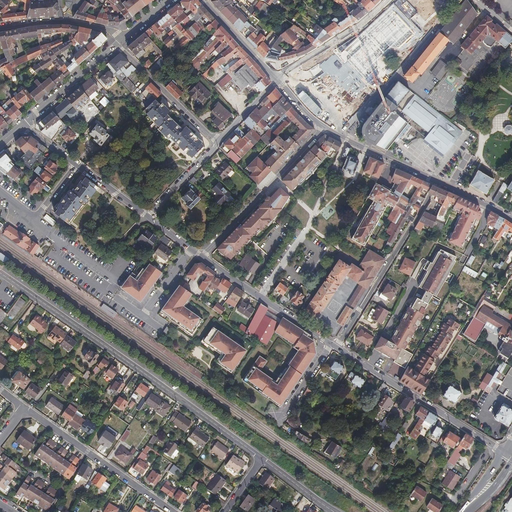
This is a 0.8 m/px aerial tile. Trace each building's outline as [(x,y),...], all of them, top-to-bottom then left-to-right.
[(51,17),(56,17),(56,13),(55,1),(55,0),(31,0),(30,2),(29,6),(28,12),(26,19),(36,18),(51,17)] [(64,7),(68,9),(72,2),(71,0),(64,0),(63,1),(64,7)] [(121,0),(107,0),(115,5),(122,15),(120,16),(121,19),(118,20),(117,17),(115,17),(111,14),(106,9),(104,11),(111,20),(113,26),(119,25),(127,20),(131,17),(129,13),(121,3),(120,1),(121,0)] [(130,0),(128,0),(125,2),(126,3),(128,2),(136,13),(140,9),(137,5),(135,5),(130,0)] [(140,0),(130,0),(135,5),(137,5),(140,9),(145,6),(140,0)] [(193,5),(198,1),(196,0),(184,0),(181,2),(187,9),(188,8),(193,13),(197,9),(193,5)] [(216,7),(220,11),(231,4),(233,7),(237,3),(234,0),(232,0),(231,1),(230,0),(216,0),(211,2),(216,7)] [(356,0),(359,2),(368,11),(375,4),(371,0),(365,0),(365,1),(364,0),(356,0)] [(416,11),(404,0),(395,0),(393,2),(409,20),(416,11)] [(443,28),(440,32),(446,38),(449,40),(453,44),(448,51),(451,53),(473,26),(470,24),(477,14),(467,0),(465,0),(463,3),(450,19),(443,28)] [(72,18),(85,21),(88,15),(85,13),(89,6),(90,4),(84,1),(78,11),(77,10),(72,18)] [(125,1),(121,3),(129,13),(131,17),(136,13),(128,2),(126,3),(125,2),(125,1)] [(192,21),(194,20),(206,10),(201,5),(198,1),(193,5),(197,9),(193,13),(188,16),(190,19),(192,21)] [(257,9),(264,3),(259,1),(254,7),(257,9)] [(409,20),(393,2),(358,35),(338,48),(349,60),(363,79),(366,83),(377,73),(376,59),(390,47),(398,48),(414,34),(410,29),(413,24),(409,20)] [(349,13),(351,15),(356,19),(358,20),(368,11),(359,2),(358,4),(359,6),(354,10),(354,9),(352,11),(349,13)] [(231,4),(220,11),(233,24),(238,19),(244,24),(246,22),(253,28),(259,21),(252,15),(252,16),(247,11),(246,10),(237,3),(233,7),(231,4)] [(263,14),(269,7),(264,3),(257,9),(260,12),(263,14)] [(3,22),(26,19),(28,12),(12,14),(9,6),(8,4),(3,8),(0,11),(0,15),(2,19),(3,22)] [(168,14),(178,25),(187,17),(181,12),(183,11),(178,5),(173,10),(168,14)] [(247,11),(252,15),(257,9),(254,7),(252,5),(247,11)] [(273,8),(282,16),(285,12),(277,6),(275,8),(274,7),(273,8)] [(111,20),(104,11),(102,8),(100,11),(103,16),(104,17),(105,18),(107,25),(113,26),(111,20)] [(194,20),(196,22),(208,12),(206,10),(194,20)] [(103,16),(100,11),(99,13),(98,13),(98,15),(94,23),(103,24),(102,16),(103,16)] [(94,23),(98,15),(95,13),(95,15),(94,17),(88,15),(85,21),(94,23)] [(173,29),(178,25),(168,14),(166,16),(162,19),(168,26),(170,28),(169,29),(170,30),(169,32),(170,33),(173,30),(173,29)] [(334,18),(332,20),(334,22),(341,29),(356,19),(351,15),(340,23),(337,19),(334,18)] [(293,25),(290,22),(283,16),(279,21),(289,29),(293,25)] [(506,48),(510,42),(511,39),(511,37),(496,24),(495,26),(490,22),(492,20),(487,16),(461,46),(470,54),(482,39),(484,43),(487,45),(491,47),(497,40),(505,47),(506,48)] [(178,25),(180,27),(189,20),(187,17),(178,25)] [(166,28),(168,26),(162,19),(157,23),(164,30),(166,28)] [(233,24),(245,37),(251,31),(254,28),(253,28),(246,22),(244,24),(238,19),(233,24)] [(341,29),(334,22),(322,30),(331,36),(341,29)] [(157,36),(164,30),(157,23),(151,28),(157,36)] [(51,32),(51,25),(36,26),(37,33),(43,33),(47,33),(51,32)] [(69,32),(70,25),(61,25),(61,32),(61,34),(62,45),(65,43),(67,42),(66,32),(69,32)] [(69,40),(73,39),(77,34),(78,27),(70,25),(69,32),(73,32),(71,37),(69,37),(69,40)] [(183,34),(185,32),(180,27),(178,25),(173,29),(173,30),(175,32),(180,37),(183,34)] [(302,30),(293,25),(289,29),(280,36),(285,42),(288,43),(291,45),(294,42),(296,46),(301,43),(298,39),(295,36),(300,32),(302,30)] [(321,43),(331,36),(322,30),(316,25),(313,29),(319,34),(316,38),(321,43)] [(37,56),(41,54),(40,46),(37,33),(36,26),(27,27),(28,33),(22,34),(23,40),(24,44),(26,43),(26,42),(27,40),(27,39),(30,38),(29,35),(33,34),(35,43),(24,47),(26,54),(28,61),(37,56)] [(215,50),(229,36),(225,31),(221,26),(215,33),(204,46),(199,53),(196,56),(191,62),(190,63),(197,69),(200,66),(204,62),(212,53),(215,50)] [(28,33),(27,27),(3,32),(9,50),(11,56),(15,55),(14,48),(18,48),(15,40),(20,40),(22,47),(24,46),(24,44),(23,40),(22,34),(28,33)] [(86,42),(88,36),(90,30),(91,30),(78,27),(77,34),(73,39),(81,46),(82,42),(86,42)] [(256,30),(253,33),(256,36),(262,30),(259,27),(256,30)] [(150,29),(145,33),(150,39),(151,38),(150,36),(153,33),(150,29)] [(90,30),(88,36),(93,42),(97,47),(106,39),(100,33),(90,30)] [(0,67),(13,61),(11,56),(9,50),(3,32),(0,32),(0,40),(0,41),(5,58),(0,60),(0,67)] [(173,43),(180,37),(175,32),(170,36),(168,38),(173,43)] [(446,38),(440,32),(438,35),(437,35),(435,37),(412,66),(411,66),(408,70),(403,76),(411,82),(417,75),(419,73),(418,72),(446,38)] [(160,55),(163,53),(150,39),(145,33),(138,39),(128,47),(135,56),(135,55),(138,59),(146,53),(143,49),(150,42),(155,47),(153,48),(160,55)] [(263,42),(266,38),(260,33),(256,38),(255,38),(256,36),(253,33),(246,38),(251,43),(256,49),(263,42)] [(274,44),(280,36),(277,33),(271,41),(274,44)] [(52,51),(62,45),(61,34),(58,35),(58,40),(50,43),(51,50),(52,51)] [(315,47),(321,43),(316,38),(315,40),(308,35),(306,37),(311,43),(315,47)] [(93,42),(88,36),(86,42),(82,42),(81,46),(83,48),(90,54),(97,47),(93,42)] [(223,47),(232,39),(229,36),(215,50),(218,53),(220,52),(224,48),(223,47)] [(269,60),(278,61),(280,54),(282,50),(282,49),(278,46),(280,42),(286,46),(288,43),(285,42),(280,36),(274,44),(270,49),(264,57),(267,59),(269,60)] [(168,47),(173,43),(168,38),(163,42),(168,47)] [(418,72),(419,73),(421,74),(449,40),(446,38),(418,72)] [(83,48),(81,46),(73,39),(69,40),(72,44),(73,45),(75,48),(76,50),(78,52),(83,48)] [(218,58),(219,60),(234,50),(239,46),(236,43),(232,39),(223,47),(224,48),(226,50),(221,53),(222,54),(218,58)] [(69,46),(72,44),(69,40),(67,42),(65,43),(62,45),(52,51),(51,50),(41,54),(44,60),(49,57),(53,62),(57,59),(56,57),(70,48),(69,46)] [(264,57),(270,49),(263,42),(256,49),(264,57)] [(40,46),(41,54),(51,50),(50,43),(40,46)] [(316,47),(315,47),(311,43),(304,48),(303,47),(301,43),(296,46),(292,48),(294,52),(297,57),(307,52),(316,47)] [(216,61),(220,65),(234,55),(236,58),(238,57),(237,56),(244,51),(241,49),(239,46),(234,50),(219,60),(216,61)] [(90,54),(83,48),(78,52),(79,54),(84,60),(90,54)] [(290,58),(297,57),(294,52),(292,48),(290,49),(292,51),(285,54),(284,50),(282,50),(280,54),(278,61),(290,58)] [(349,60),(338,48),(333,51),(345,65),(349,60)] [(77,65),(84,60),(79,54),(78,52),(73,56),(74,58),(77,65)] [(238,57),(236,58),(239,61),(240,59),(243,62),(249,56),(244,52),(238,57)] [(13,61),(0,67),(8,79),(14,73),(12,69),(15,67),(28,61),(26,54),(13,61)] [(107,65),(122,83),(127,78),(136,69),(132,65),(125,72),(121,68),(128,62),(122,56),(118,55),(107,65)] [(232,71),(218,83),(222,88),(232,79),(238,86),(242,83),(246,87),(248,85),(251,88),(254,85),(266,75),(260,68),(249,56),(243,62),(240,59),(239,61),(229,68),(232,71)] [(236,58),(223,69),(225,71),(229,68),(239,61),(236,58)] [(58,59),(57,59),(53,62),(52,63),(52,64),(58,70),(64,65),(61,62),(61,61),(58,59)] [(143,65),(147,69),(152,63),(148,60),(143,65)] [(452,69),(440,60),(430,73),(440,80),(442,82),(452,69)] [(208,76),(220,65),(216,61),(202,75),(213,87),(216,85),(208,76)] [(67,69),(66,68),(64,65),(58,70),(61,74),(67,69)] [(55,84),(70,72),(67,69),(61,74),(58,70),(51,77),(49,75),(48,75),(50,78),(55,84)] [(107,84),(111,81),(113,78),(108,72),(101,79),(106,85),(107,84)] [(266,75),(254,85),(261,92),(270,82),(266,75)] [(35,102),(55,84),(50,78),(41,85),(37,80),(34,82),(38,87),(30,94),(35,102)] [(122,83),(132,94),(133,93),(137,89),(127,78),(122,83)] [(88,97),(95,91),(98,88),(91,79),(80,88),(88,97)] [(178,99),(179,98),(183,94),(175,86),(177,85),(173,80),(166,87),(178,99)] [(397,137),(400,139),(411,125),(408,123),(412,118),(402,110),(408,102),(415,93),(399,81),(380,105),(374,113),(364,125),(363,127),(363,130),(363,132),(364,134),(365,135),(366,137),(367,138),(369,140),(376,143),(375,144),(387,150),(393,141),(395,139),(397,137)] [(155,100),(161,94),(150,83),(146,88),(153,96),(147,102),(150,105),(155,100)] [(204,105),(212,97),(199,84),(188,94),(194,100),(196,98),(204,105)] [(88,97),(80,88),(70,97),(78,106),(82,104),(86,109),(93,103),(91,101),(88,97)] [(106,98),(109,95),(104,89),(101,92),(106,98)] [(137,89),(133,93),(137,98),(141,93),(137,89)] [(275,89),(260,104),(263,107),(267,104),(268,105),(262,112),(257,108),(249,116),(256,124),(261,119),(271,108),(282,97),(278,92),(275,89)] [(24,90),(17,95),(24,102),(26,101),(31,98),(24,90)] [(88,97),(91,101),(98,94),(95,91),(88,97)] [(441,152),(444,154),(451,146),(455,141),(461,133),(466,128),(455,120),(415,93),(408,102),(402,110),(412,118),(424,128),(423,129),(427,132),(423,137),(430,143),(441,152)] [(24,102),(17,95),(12,100),(18,108),(22,105),(22,104),(24,102)] [(78,106),(70,97),(67,99),(75,109),(78,106)] [(277,114),(288,104),(282,97),(271,108),(277,114)] [(53,112),(60,120),(66,114),(73,121),(80,115),(75,109),(67,99),(53,112)] [(195,158),(196,159),(205,149),(204,148),(203,146),(201,143),(202,142),(186,127),(182,130),(167,114),(170,111),(162,104),(160,105),(157,103),(158,102),(155,100),(150,105),(147,107),(150,110),(148,112),(146,114),(149,117),(148,117),(156,125),(157,124),(160,126),(158,128),(157,129),(168,140),(169,139),(171,137),(173,140),(172,141),(188,156),(189,155),(191,158),(193,156),(194,157),(195,158)] [(219,127),(223,123),(230,115),(224,109),(225,108),(218,102),(214,106),(215,107),(211,112),(215,116),(216,117),(213,121),(219,127)] [(280,117),(291,107),(289,106),(288,104),(277,114),(279,116),(280,117)] [(17,117),(21,114),(14,105),(9,109),(17,117)] [(1,107),(0,108),(0,115),(1,117),(8,125),(12,121),(5,113),(3,109),(1,107)] [(292,120),(298,115),(294,111),(291,107),(280,117),(276,121),(280,125),(273,133),(269,129),(267,132),(260,138),(267,145),(269,144),(277,135),(292,120)] [(277,114),(271,108),(261,119),(263,122),(272,113),(275,116),(277,114)] [(12,121),(17,117),(9,109),(5,113),(12,121)] [(42,133),(53,141),(65,125),(60,120),(53,112),(41,123),(47,129),(42,133)] [(298,115),(292,120),(295,124),(301,118),(298,115)] [(256,124),(249,116),(243,121),(251,129),(256,124)] [(252,172),(249,176),(257,184),(271,170),(273,173),(314,129),(309,126),(301,118),(295,124),(300,129),(290,138),(289,137),(284,142),(277,135),(269,144),(276,151),(263,163),(256,157),(246,167),(252,172)] [(261,119),(256,124),(262,129),(263,128),(267,125),(263,122),(261,119)] [(81,123),(85,129),(89,125),(84,120),(81,123)] [(262,129),(256,124),(251,129),(245,135),(242,138),(227,154),(236,163),(260,138),(267,132),(265,130),(263,128),(262,129)] [(97,142),(101,145),(108,135),(104,132),(105,131),(97,125),(90,134),(96,138),(95,139),(97,141),(97,142)] [(60,135),(71,145),(84,131),(68,126),(60,135)] [(242,138),(245,135),(237,128),(234,131),(242,138)] [(227,154),(242,138),(234,131),(223,143),(224,145),(221,148),(227,154)] [(101,145),(104,147),(114,138),(109,134),(108,135),(101,145)] [(320,149),(328,137),(325,135),(315,145),(320,149)] [(37,161),(40,157),(42,155),(43,153),(39,150),(42,146),(40,144),(31,137),(22,137),(14,144),(17,147),(18,146),(25,154),(19,160),(31,169),(37,161)] [(328,137),(320,149),(326,153),(327,152),(330,147),(332,148),(337,152),(341,143),(335,140),(328,137)] [(300,184),(327,156),(325,154),(326,153),(320,149),(315,145),(282,180),(292,190),(298,182),(300,184)] [(348,156),(351,148),(346,146),(342,156),(346,158),(348,156)] [(15,163),(18,159),(16,156),(12,159),(5,151),(0,155),(0,169),(6,174),(11,169),(13,166),(15,163)] [(40,157),(37,161),(40,164),(45,158),(42,155),(40,157)] [(352,158),(348,156),(346,158),(342,169),(349,172),(349,173),(350,174),(351,175),(352,175),(353,175),(354,174),(359,162),(352,159),(352,158)] [(363,172),(371,175),(370,175),(378,178),(384,164),(377,161),(372,159),(369,158),(363,172)] [(45,167),(45,168),(46,168),(51,172),(53,174),(56,170),(55,169),(58,166),(51,161),(49,163),(45,167)] [(223,179),(232,169),(225,162),(216,172),(223,179)] [(14,181),(20,173),(24,169),(15,163),(13,166),(16,169),(15,171),(11,169),(6,174),(14,181)] [(51,172),(46,168),(40,177),(45,181),(47,179),(48,180),(51,176),(49,174),(51,172)] [(351,239),(351,240),(363,247),(388,202),(395,206),(411,177),(395,169),(392,178),(395,179),(393,182),(395,182),(393,186),(390,191),(384,187),(382,187),(381,187),(380,188),(375,185),(367,199),(373,202),(371,204),(369,208),(370,209),(368,213),(367,212),(365,215),(366,216),(364,218),(363,217),(357,229),(359,230),(356,235),(354,234),(351,239)] [(486,194),(494,180),(477,170),(473,177),(469,184),(477,189),(486,194)] [(14,181),(18,184),(24,177),(20,173),(14,181)] [(395,206),(387,219),(391,222),(385,233),(390,236),(394,229),(402,216),(411,199),(415,193),(422,181),(411,176),(411,177),(395,206)] [(52,189),(37,177),(31,184),(38,190),(41,187),(49,193),(52,189)] [(99,187),(85,177),(84,178),(82,181),(81,181),(75,189),(73,188),(71,191),(70,190),(57,207),(56,208),(57,209),(54,213),(68,223),(84,202),(85,202),(86,203),(88,201),(98,189),(99,187)] [(422,181),(415,193),(419,196),(423,188),(428,191),(432,185),(422,181)] [(225,200),(230,195),(218,183),(213,189),(218,194),(214,199),(220,205),(225,200)] [(506,188),(508,185),(503,183),(492,201),(497,203),(506,188)] [(438,188),(432,185),(428,191),(427,193),(434,196),(438,188)] [(269,198),(268,197),(256,210),(255,208),(229,235),(230,236),(228,238),(227,237),(216,249),(230,258),(252,235),(253,236),(257,231),(258,232),(261,229),(262,230),(282,208),(290,196),(280,187),(269,198)] [(448,192),(438,188),(434,196),(440,198),(438,203),(442,204),(442,205),(448,192)] [(199,198),(203,193),(200,190),(195,195),(193,193),(194,192),(193,190),(191,191),(190,190),(181,198),(186,203),(185,204),(190,208),(199,199),(199,198)] [(449,203),(454,205),(458,197),(448,192),(442,205),(438,214),(443,216),(449,203)] [(236,200),(230,195),(225,200),(231,206),(236,200)] [(478,206),(458,197),(453,207),(464,213),(449,241),(461,248),(476,219),(478,220),(481,214),(478,206)] [(416,201),(411,199),(402,216),(406,219),(412,222),(417,214),(418,211),(421,204),(416,201)] [(84,202),(68,223),(70,224),(71,223),(86,203),(85,202),(84,202)] [(442,204),(438,203),(437,202),(433,211),(438,213),(442,204)] [(424,212),(412,232),(418,235),(419,234),(423,226),(425,224),(429,225),(430,226),(432,227),(432,226),(435,220),(436,218),(424,212)] [(487,222),(487,224),(493,227),(495,224),(498,216),(494,214),(490,212),(488,217),(487,222)] [(53,226),(56,222),(47,214),(43,218),(53,226)] [(406,219),(402,216),(394,229),(399,232),(406,219)] [(504,219),(498,216),(495,224),(497,225),(494,230),(497,231),(501,226),(504,219)] [(508,230),(511,232),(511,224),(504,219),(501,226),(497,231),(493,237),(496,240),(498,240),(504,231),(507,233),(508,230)] [(439,229),(442,231),(445,225),(435,220),(432,226),(439,229)] [(24,249),(33,254),(39,246),(33,242),(30,240),(30,239),(27,237),(24,235),(21,233),(19,231),(18,232),(9,226),(5,232),(4,234),(12,240),(15,242),(18,244),(22,247),(24,248),(24,249)] [(390,236),(387,242),(391,244),(392,244),(399,232),(394,229),(390,236)] [(149,248),(157,237),(153,234),(152,235),(146,231),(143,235),(142,234),(137,240),(144,245),(145,245),(149,248)] [(30,258),(33,254),(24,249),(24,248),(22,247),(18,244),(15,242),(12,240),(4,234),(1,238),(30,258)] [(160,244),(154,253),(165,261),(171,252),(160,244)] [(369,251),(365,258),(361,264),(360,266),(365,269),(364,270),(353,262),(352,264),(348,262),(347,264),(340,260),(305,311),(316,318),(345,274),(360,284),(347,304),(354,308),(374,275),(376,272),(383,260),(385,256),(371,248),(369,251)] [(402,347),(404,349),(405,348),(406,347),(407,346),(407,345),(408,341),(410,341),(411,339),(410,337),(411,337),(413,336),(414,334),(413,333),(415,329),(416,329),(417,327),(417,326),(417,325),(419,324),(420,322),(419,321),(421,318),(423,318),(424,316),(423,314),(421,313),(423,310),(424,311),(430,304),(427,302),(432,293),(435,295),(444,280),(446,282),(451,274),(448,272),(455,261),(454,260),(456,257),(440,249),(439,252),(438,251),(432,263),(429,261),(428,260),(423,268),(424,269),(427,271),(419,286),(426,290),(421,299),(415,296),(411,302),(409,306),(407,306),(406,308),(406,310),(405,313),(403,314),(402,315),(403,317),(402,318),(400,318),(399,320),(400,322),(398,325),(396,325),(395,327),(396,329),(394,330),(393,331),(394,333),(392,336),(390,337),(389,338),(390,340),(390,341),(384,338),(381,336),(374,348),(377,351),(395,361),(397,356),(402,347)] [(47,252),(42,260),(50,265),(55,258),(47,252)] [(245,269),(252,274),(259,264),(251,259),(250,261),(248,260),(251,256),(250,253),(248,252),(247,252),(239,265),(243,267),(246,264),(247,265),(245,269)] [(475,257),(471,255),(467,264),(471,266),(475,257)] [(405,258),(399,271),(409,275),(415,263),(405,258)] [(201,262),(195,263),(186,275),(192,280),(194,279),(197,275),(195,274),(197,272),(201,275),(204,271),(207,267),(201,262)] [(160,270),(150,263),(145,269),(143,268),(137,276),(132,272),(121,287),(140,301),(152,286),(150,285),(151,282),(153,280),(155,281),(162,272),(161,272),(160,270)] [(475,278),(478,273),(465,266),(462,271),(475,278)] [(205,281),(199,289),(204,291),(207,286),(214,276),(215,273),(209,268),(207,267),(204,271),(206,273),(208,275),(205,281)] [(215,291),(217,287),(221,281),(214,276),(207,286),(215,291)] [(225,292),(230,284),(222,278),(221,281),(217,287),(225,292)] [(288,288),(280,282),(274,290),(282,296),(288,288)] [(382,294),(389,298),(390,299),(396,289),(388,284),(382,294)] [(192,294),(180,285),(172,294),(174,296),(172,298),(170,300),(169,299),(163,307),(160,310),(165,314),(167,312),(171,315),(169,318),(191,334),(202,320),(185,308),(185,307),(189,301),(187,300),(192,294)] [(228,297),(225,301),(235,307),(237,303),(243,292),(238,289),(236,287),(235,288),(228,297)] [(297,291),(290,300),(293,302),(291,304),(295,307),(299,303),(300,304),(302,301),(301,301),(302,299),(302,298),(304,296),(297,291)] [(386,301),(389,298),(382,294),(381,293),(379,296),(386,301)] [(493,298),(484,293),(482,296),(491,301),(493,298)] [(19,298),(7,314),(13,319),(25,302),(19,298)] [(496,308),(484,300),(472,317),(474,318),(463,334),(475,342),(485,328),(497,336),(502,339),(501,341),(503,343),(499,349),(501,350),(498,355),(508,361),(511,353),(511,325),(492,314),(496,308)] [(237,310),(248,317),(253,309),(250,307),(251,306),(247,303),(246,304),(242,302),(237,310)] [(213,309),(217,312),(221,307),(217,303),(213,309)] [(104,304),(100,309),(113,318),(117,313),(104,304)] [(251,336),(266,345),(273,333),(275,331),(279,323),(265,315),(268,308),(261,304),(248,328),(245,333),(248,335),(249,336),(250,335),(251,336)] [(381,324),(388,311),(378,305),(375,311),(371,318),(381,324)] [(343,326),(352,310),(346,306),(336,322),(343,326)] [(28,323),(42,332),(48,324),(44,321),(41,318),(40,319),(38,318),(39,316),(35,314),(28,323)] [(266,361),(259,357),(249,372),(249,373),(246,378),(245,377),(243,381),(273,403),(274,401),(280,405),(301,374),(315,353),(313,341),(308,337),(307,339),(304,337),(306,334),(303,332),(304,331),(282,318),(279,323),(275,331),(283,337),(300,349),(293,360),(291,359),(287,365),(291,367),(289,370),(287,369),(283,375),(280,380),(278,378),(274,383),(270,381),(272,379),(260,371),(260,370),(266,361)] [(430,346),(426,352),(436,358),(440,353),(441,354),(452,336),(450,335),(454,329),(456,330),(459,324),(449,318),(445,324),(444,323),(440,329),(442,330),(431,347),(430,346)] [(238,328),(245,333),(248,328),(241,324),(238,328)] [(61,343),(67,335),(68,334),(63,331),(63,332),(59,329),(60,328),(55,325),(54,326),(50,331),(47,336),(52,339),(53,337),(61,343)] [(240,346),(213,328),(208,334),(209,334),(206,338),(205,338),(202,342),(217,352),(219,350),(222,352),(221,355),(215,362),(231,373),(238,362),(237,362),(240,358),(241,359),(246,352),(239,347),(240,346)] [(373,337),(361,330),(356,338),(367,345),(373,337)] [(25,341),(26,341),(20,336),(19,337),(14,333),(7,341),(19,350),(21,347),(25,341)] [(69,351),(76,342),(67,335),(61,343),(60,344),(69,351)] [(68,353),(69,351),(60,344),(59,345),(63,348),(62,348),(68,353)] [(402,347),(397,356),(395,361),(396,362),(404,366),(406,367),(413,353),(404,349),(402,347)] [(481,349),(492,356),(493,354),(482,347),(481,349)] [(84,357),(83,358),(87,360),(87,361),(91,364),(98,354),(93,351),(93,352),(89,350),(84,357)] [(424,353),(414,369),(424,376),(434,360),(424,353)] [(103,359),(102,359),(100,362),(99,361),(97,364),(98,365),(102,368),(104,366),(106,367),(109,363),(107,361),(109,359),(105,356),(103,359)] [(500,374),(506,364),(501,361),(496,371),(500,374)] [(326,374),(335,379),(343,367),(334,362),(326,374)] [(112,378),(118,369),(112,365),(106,374),(112,378)] [(408,366),(399,380),(415,390),(421,394),(427,384),(429,381),(430,380),(424,376),(414,369),(408,366)] [(57,381),(65,387),(73,375),(65,370),(57,381)] [(82,377),(86,380),(91,373),(87,370),(82,377)] [(498,378),(500,374),(496,371),(492,376),(487,385),(492,388),(495,383),(496,384),(499,379),(498,378)] [(13,381),(23,388),(29,380),(19,372),(13,381)] [(364,381),(350,372),(348,376),(348,377),(347,379),(359,387),(364,381)] [(483,382),(487,385),(492,376),(488,374),(483,382)] [(113,380),(108,389),(117,395),(124,384),(119,381),(118,383),(113,380)] [(25,391),(34,398),(41,390),(31,383),(25,391)] [(149,389),(141,383),(135,391),(144,397),(149,389)] [(378,390),(382,392),(386,385),(383,383),(378,390)] [(461,392),(449,384),(442,395),(454,403),(461,392)] [(162,401),(151,393),(146,401),(145,402),(156,410),(162,401)] [(385,396),(379,404),(387,410),(392,402),(389,400),(390,399),(385,396)] [(120,397),(115,405),(123,410),(128,402),(120,397)] [(414,402),(406,397),(400,406),(408,411),(414,402)] [(64,406),(51,398),(46,406),(58,415),(64,406)] [(138,408),(140,410),(145,402),(146,401),(144,399),(138,408)] [(156,410),(155,411),(163,416),(170,406),(162,401),(156,410)] [(69,404),(67,408),(75,413),(78,410),(69,404)] [(495,417),(507,425),(511,416),(511,411),(502,405),(495,417)] [(409,436),(412,438),(415,439),(419,432),(417,431),(424,420),(429,412),(420,406),(419,408),(415,414),(417,416),(420,418),(418,421),(414,427),(409,436)] [(415,414),(419,408),(415,406),(410,414),(413,417),(415,414)] [(67,408),(62,414),(71,420),(75,413),(67,408)] [(176,411),(170,419),(186,430),(192,422),(176,411)] [(389,412),(385,418),(388,420),(391,422),(395,416),(389,412)] [(433,425),(437,417),(429,412),(424,420),(433,425)] [(86,420),(75,413),(71,420),(69,422),(74,425),(74,427),(79,430),(86,420)] [(86,419),(86,420),(79,430),(82,432),(84,430),(87,432),(87,434),(90,436),(97,426),(86,419)] [(391,422),(388,420),(385,426),(383,430),(381,432),(385,434),(392,422),(391,422)] [(147,423),(145,425),(152,430),(155,433),(157,431),(157,430),(147,423)] [(432,431),(431,434),(437,438),(442,430),(436,426),(433,425),(430,430),(432,431)] [(406,434),(409,436),(414,427),(411,426),(406,434)] [(197,443),(203,447),(210,438),(199,430),(200,429),(197,427),(189,438),(187,441),(187,442),(193,446),(195,446),(197,443)] [(118,438),(106,429),(98,441),(109,449),(118,438)] [(124,433),(120,439),(124,442),(130,432),(126,430),(124,433)] [(20,445),(24,447),(28,451),(36,440),(24,431),(16,442),(20,445)] [(308,443),(310,439),(297,431),(294,435),(308,443)] [(457,446),(459,444),(461,439),(459,438),(449,431),(446,435),(445,438),(443,437),(442,436),(440,440),(452,448),(455,445),(457,446)] [(397,433),(384,453),(388,455),(400,435),(397,433)] [(466,449),(473,438),(465,434),(461,439),(459,444),(462,446),(466,449)] [(40,460),(53,441),(50,439),(46,445),(47,446),(46,447),(45,446),(45,447),(42,445),(34,455),(40,460)] [(437,445),(428,439),(425,443),(436,450),(439,446),(437,445)] [(178,446),(170,440),(164,446),(166,447),(163,452),(170,457),(175,449),(178,446)] [(46,463),(54,453),(51,451),(50,450),(51,448),(52,449),(56,444),(53,441),(40,460),(46,463)] [(335,458),(341,447),(332,442),(325,452),(335,458)] [(224,448),(216,443),(216,444),(214,443),(212,445),(214,447),(210,452),(222,461),(229,450),(225,446),(224,448)] [(146,445),(142,452),(146,455),(150,448),(146,445)] [(64,449),(61,447),(57,453),(59,454),(57,455),(56,454),(54,453),(46,463),(52,468),(64,449)] [(126,464),(136,450),(134,449),(130,453),(122,447),(115,456),(126,464)] [(449,459),(455,463),(460,455),(458,453),(460,450),(459,449),(456,448),(449,459)] [(68,452),(64,449),(52,468),(58,472),(65,461),(63,459),(62,458),(63,457),(64,457),(68,452)] [(178,452),(175,449),(170,457),(172,459),(178,452)] [(15,472),(19,467),(4,455),(1,458),(6,462),(5,464),(6,465),(15,472)] [(65,461),(58,472),(63,475),(76,457),(73,455),(69,461),(70,462),(69,463),(68,462),(65,461)] [(226,466),(234,472),(235,470),(238,473),(245,464),(241,460),(240,461),(233,456),(226,466)] [(69,479),(77,469),(74,467),(73,466),(74,464),(76,465),(79,460),(76,457),(63,475),(69,479)] [(134,469),(140,460),(138,458),(131,467),(134,469)] [(140,460),(134,469),(143,475),(149,466),(140,460)] [(0,469),(13,479),(17,473),(15,472),(6,465),(5,467),(4,469),(2,467),(3,466),(0,463),(0,469)] [(168,473),(169,472),(174,465),(171,463),(165,471),(168,473)] [(83,465),(77,474),(82,476),(87,479),(92,470),(83,465)] [(180,473),(182,471),(174,465),(169,472),(174,475),(177,470),(180,473)] [(0,477),(9,484),(13,479),(0,469),(0,471),(1,473),(0,473),(0,477)] [(450,470),(442,483),(452,490),(460,476),(450,470)] [(87,491),(92,482),(100,488),(105,481),(106,479),(95,471),(86,487),(84,490),(87,491)] [(153,471),(147,479),(155,485),(161,477),(153,471)] [(262,477),(270,483),(274,479),(266,473),(262,477)] [(227,481),(218,475),(207,489),(215,495),(217,492),(218,492),(227,481)] [(23,498),(24,496),(29,487),(27,486),(31,478),(28,476),(22,486),(18,491),(17,494),(23,498)] [(0,486),(5,490),(9,484),(0,477),(0,486)] [(266,489),(270,483),(262,477),(258,483),(266,489)] [(24,496),(30,500),(41,482),(38,479),(37,481),(34,485),(36,486),(34,488),(33,487),(31,485),(29,487),(24,496)] [(110,485),(105,481),(100,488),(106,492),(110,485)] [(172,497),(176,491),(169,486),(171,484),(167,481),(161,490),(172,497)] [(197,491),(201,485),(196,481),(192,487),(197,491)] [(30,500),(36,503),(43,493),(40,491),(38,490),(40,488),(41,489),(44,484),(41,482),(30,500)] [(415,486),(410,494),(420,501),(426,493),(415,486)] [(36,503),(42,507),(53,489),(50,487),(46,492),(47,493),(46,495),(45,494),(43,493),(36,503)] [(53,497),(55,494),(56,491),(53,489),(42,507),(48,511),(55,500),(52,499),(50,498),(51,496),(53,497)] [(184,500),(185,498),(187,496),(180,490),(174,498),(181,503),(184,500)] [(246,511),(247,511),(255,501),(248,495),(239,507),(246,511)] [(511,511),(511,496),(507,505),(505,504),(504,506),(505,507),(503,510),(502,509),(500,511),(511,511)] [(435,511),(441,504),(431,497),(425,505),(434,511),(435,511)] [(268,504),(277,511),(276,511),(280,511),(285,506),(273,498),(268,504)] [(207,511),(211,507),(204,502),(196,511),(207,511)] [(104,511),(116,511),(118,509),(109,503),(104,511)]
